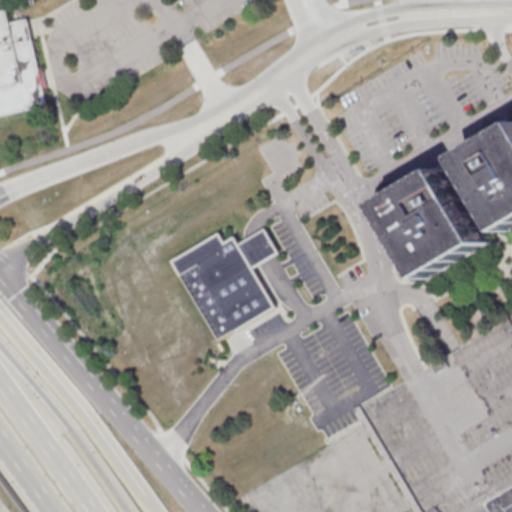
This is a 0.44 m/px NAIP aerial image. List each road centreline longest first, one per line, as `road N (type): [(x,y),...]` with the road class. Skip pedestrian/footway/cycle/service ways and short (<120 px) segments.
road 1 (secondary): [(4,260),(381,38)]
road 2 (motorway): [(142,499),(0,318)]
road 3 (motorway): [(120,511),(0,352)]
road 4 (secondary): [(119,413),(0,272)]
road 5 (secondary): [(153,103),(0,192)]
road 6 (motorway): [(89,511),(0,393)]
road 7 (secondary): [(201,511),(119,413)]
